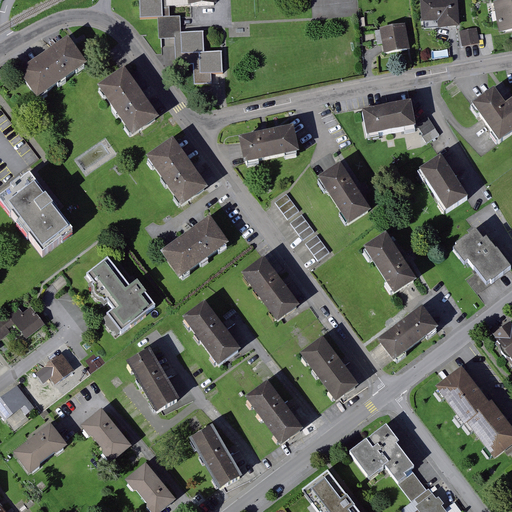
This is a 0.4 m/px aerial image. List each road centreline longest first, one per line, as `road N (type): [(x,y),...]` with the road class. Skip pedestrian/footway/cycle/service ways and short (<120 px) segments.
road 1 (residential): [(197,129),(391,394)]
road 2 (residential): [(511,62),(197,129)]
road 3 (residential): [(391,394),(237,511)]
road 4 (residential): [(511,300),(391,394)]
road 5 (residential): [(100,18),(124,33),(197,129)]
road 6 (residential): [(480,511),(391,394)]
